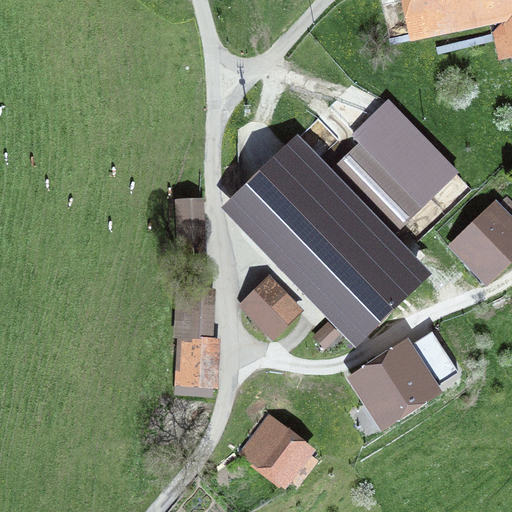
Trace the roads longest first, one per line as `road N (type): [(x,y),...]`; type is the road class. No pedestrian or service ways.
road 1 (unclassified): [(196,0),(209,48),(225,398),(206,458),(156,511)]
road 2 (track): [(225,348),(304,368),(351,362),(420,320),(495,295),(511,281)]
